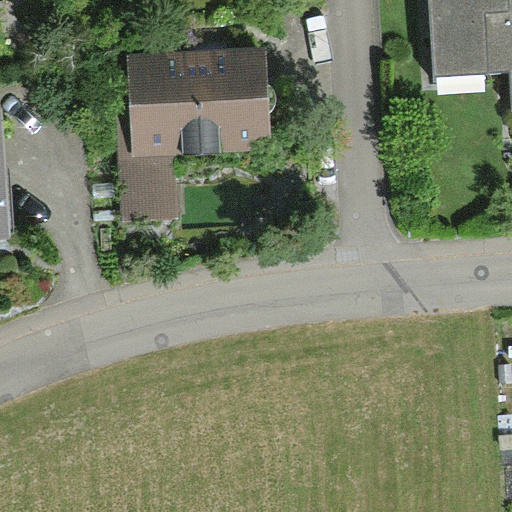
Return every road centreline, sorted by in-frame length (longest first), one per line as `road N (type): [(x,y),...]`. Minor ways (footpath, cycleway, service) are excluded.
road 1 (residential): [(357,291),(129,330),(0,365)]
road 2 (residential): [(357,291),(348,0)]
road 3 (residential): [(511,281),(357,291)]
